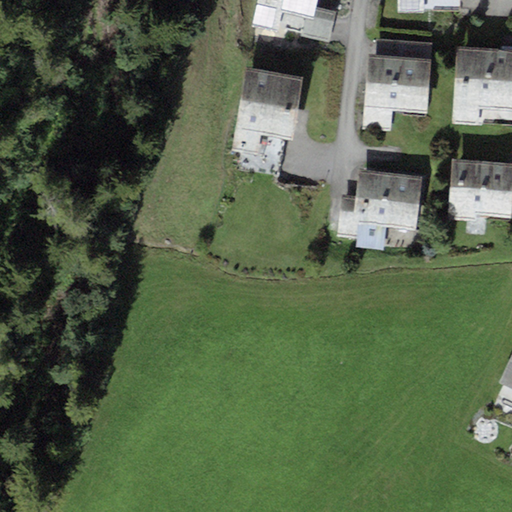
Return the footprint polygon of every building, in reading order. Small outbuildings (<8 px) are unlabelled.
[(317,0),(258,0),(253,27),(279,32),(283,10),(314,17),(317,0)] [(399,0),(399,13),(426,13),(425,0),(399,0)] [(433,43),(376,38),(375,54),(370,53),(363,127),(391,130),(392,110),(427,113),(433,43)] [(511,48),(456,45),(452,124),(478,125),(479,107),(511,108),(511,48)] [(304,75),(246,66),(233,153),(264,157),(268,135),(294,139),(304,75)] [(511,161),(452,158),(449,216),(511,219),(511,161)] [(423,175),(359,169),(356,198),(343,196),(338,237),(358,240),(357,247),(385,250),(387,227),(418,231),(423,175)] [(511,359),(501,383),(511,387),(511,359)]
